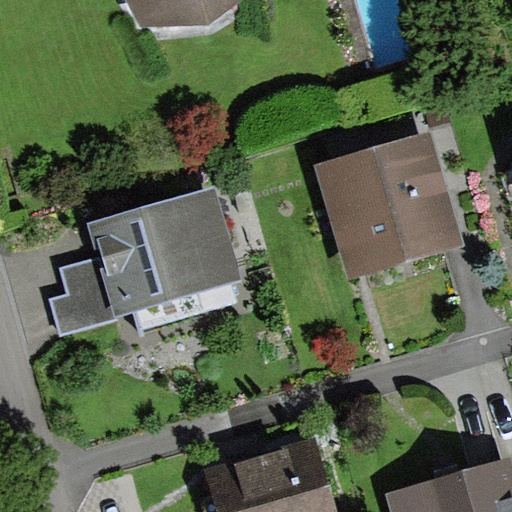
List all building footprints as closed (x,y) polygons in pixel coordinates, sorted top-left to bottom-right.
[(129,0),(140,18),(209,14),(230,0),(397,0),(404,22),(463,6),(461,0),(129,0)] [(427,122),(311,157),(348,275),(463,240),(427,122)] [(511,170),(501,174),(511,213),(511,170)] [(115,315),(114,311),(130,306),(138,334),(206,313),(198,285),(239,273),(211,179),(85,217),(96,253),(57,265),(64,290),(46,295),(58,333),(115,315)] [(338,511),(315,431),(203,463),(217,511),(338,511)] [(511,511),(511,464),(507,448),(382,484),(389,511),(511,511)]
